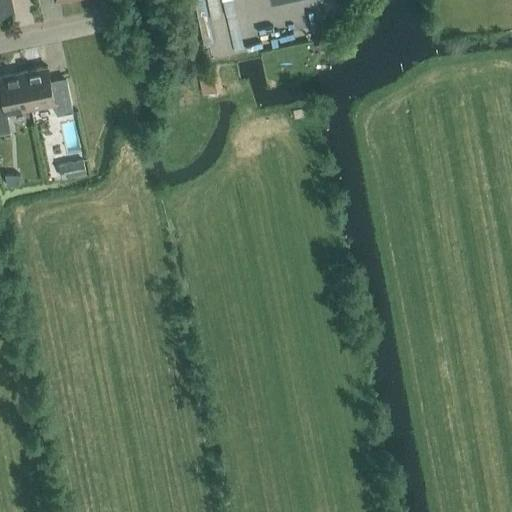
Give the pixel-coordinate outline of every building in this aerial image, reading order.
[(0,0),(0,10),(12,8),(10,0),(0,0)] [(320,48),(332,46),(331,37),(319,39),(320,48)] [(71,110),(65,79),(49,82),(46,65),(22,70),(29,107),(49,103),(55,113),(71,110)] [(202,70),(206,93),(224,90),(219,67),(202,70)] [(29,107),(22,70),(0,73),(0,133),(11,131),(7,111),(29,107)] [(83,159),(71,162),(59,164),(61,177),(74,174),(86,171),(83,159)] [(20,183),(20,173),(6,173),(8,185),(20,183)]
